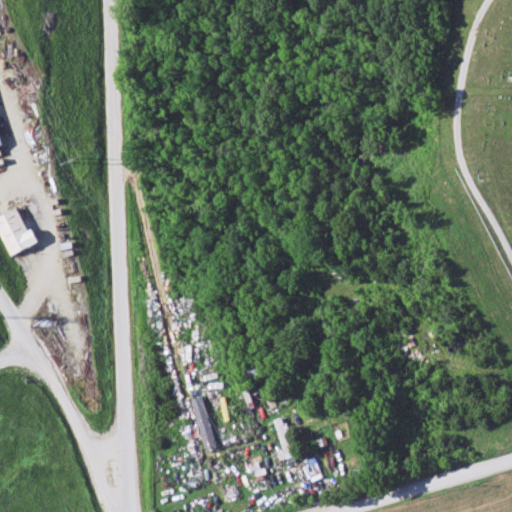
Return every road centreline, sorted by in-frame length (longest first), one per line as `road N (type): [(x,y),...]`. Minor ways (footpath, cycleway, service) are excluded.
road 1 (tertiary): [(130,511),(106,0)]
road 2 (residential): [(113,511),(69,411),(0,306)]
road 3 (residential): [(354,511),(511,461)]
